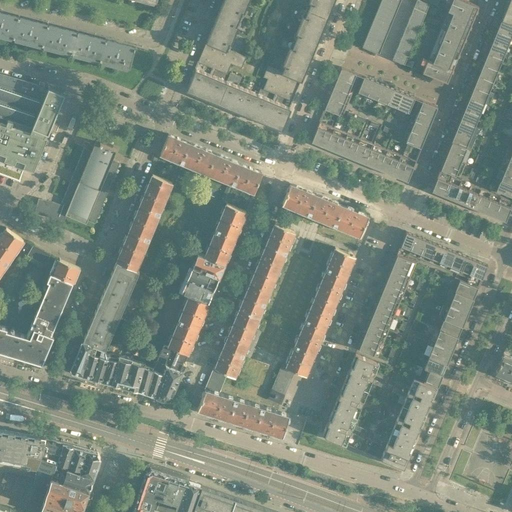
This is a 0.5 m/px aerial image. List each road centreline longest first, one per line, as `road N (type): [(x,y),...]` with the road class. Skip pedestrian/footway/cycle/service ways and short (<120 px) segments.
road 1 (residential): [(280,164),(178,420)]
road 2 (residential): [(506,255),(408,494)]
road 3 (residential): [(408,494),(178,420)]
road 4 (residential): [(289,388),(321,392),(399,212)]
road 5 (residential): [(0,3),(148,43),(156,42),(174,0)]
road 6 (tertiary): [(360,511),(175,447)]
road 7 (tertiary): [(175,447),(203,467),(328,511)]
road 8 (residential): [(99,269),(161,116)]
road 9 (residential): [(13,199),(45,169),(81,85)]
road 10 (residential): [(178,420),(51,383)]
road 11 (residential): [(452,94),(330,45)]
road 12 (residential): [(427,500),(477,380)]
road 13 (residential): [(399,212),(452,94)]
road 14 (residential): [(280,164),(330,45)]
road 15 (residential): [(161,116),(280,164)]
road 16 (residential): [(280,164),(399,212)]
road 17 (residential): [(161,116),(208,0)]
road 18 (tertiary): [(16,398),(135,435)]
road 19 (residential): [(51,383),(99,269)]
